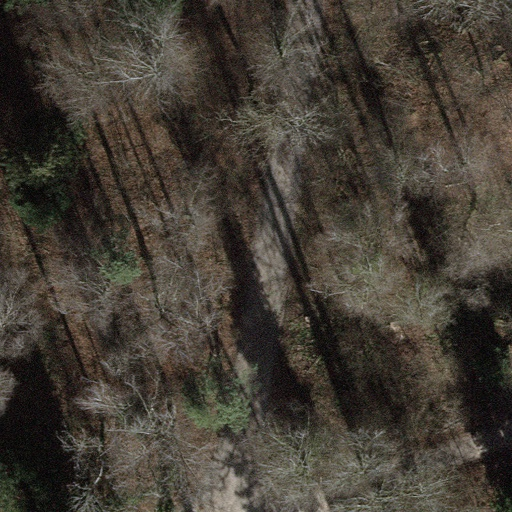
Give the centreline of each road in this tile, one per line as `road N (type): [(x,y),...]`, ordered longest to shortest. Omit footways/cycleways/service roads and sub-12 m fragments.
road 1 (track): [(218,511),(249,401),(299,0)]
road 2 (track): [(266,511),(511,435)]
